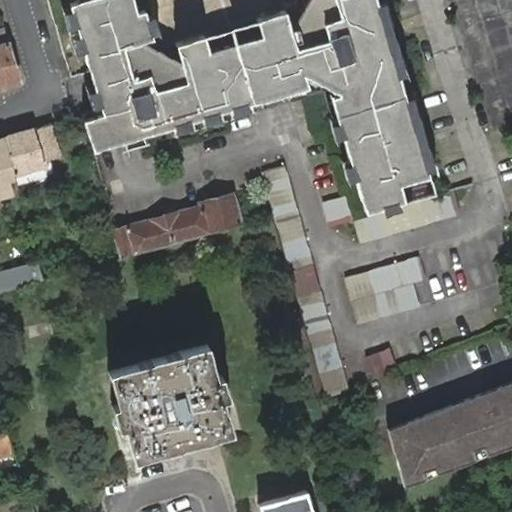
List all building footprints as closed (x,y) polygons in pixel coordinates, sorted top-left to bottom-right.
[(92,111),(81,114),(94,150),(229,109),(282,93),(328,79),(339,115),(359,181),(368,210),(406,198),(401,182),(430,173),(377,0),(304,0),(308,13),(289,19),(261,27),(208,44),(181,52),(168,56),(161,58),(146,11),(139,13),(135,0),(67,0),(69,3),(82,50),(89,71),(100,108),(92,111)] [(386,0),(377,0),(430,173),(438,171),(386,0)] [(74,52),(82,50),(69,3),(60,6),(74,52)] [(153,9),(146,11),(161,58),(168,56),(153,9)] [(259,18),(261,27),(289,19),(286,10),(259,18)] [(8,41),(4,28),(0,29),(0,85),(20,80),(8,41)] [(178,43),(181,52),(208,44),(206,35),(178,43)] [(81,73),(92,111),(100,108),(89,71),(81,73)] [(359,181),(339,115),(332,118),(352,182),(359,181)] [(59,155),(49,123),(34,128),(3,137),(14,174),(43,166),(45,165),(43,160),(59,155)] [(0,138),(0,188),(4,188),(17,184),(14,174),(3,137),(0,138)] [(17,184),(18,185),(46,176),(43,166),(14,174),(17,184)] [(267,171),(332,395),(347,389),(283,167),(267,171)] [(435,190),(430,173),(401,182),(406,198),(435,190)] [(453,191),(353,220),(360,243),(460,214),(453,191)] [(120,259),(241,225),(232,194),(201,203),(202,205),(173,213),(112,230),(120,259)] [(344,197),(322,201),(326,221),(348,216),(344,197)] [(419,256),(344,277),(351,301),(413,283),(425,279),(419,256)] [(38,260),(0,270),(0,292),(44,280),(38,260)] [(420,306),(413,283),(351,301),(357,324),(420,306)] [(207,343),(108,371),(118,404),(112,406),(118,428),(123,426),(132,458),(231,430),(222,399),(228,397),(222,374),(216,376),(207,343)] [(365,357),(373,379),(398,369),(389,347),(365,357)] [(412,371),(414,378),(421,375),(419,369),(412,371)] [(511,379),(387,428),(403,486),(511,444),(511,379)] [(0,458),(16,453),(9,434),(0,436),(0,458)] [(0,501),(2,507),(31,498),(26,483),(0,490),(0,501)] [(311,511),(306,491),(259,504),(260,511),(311,511)]
